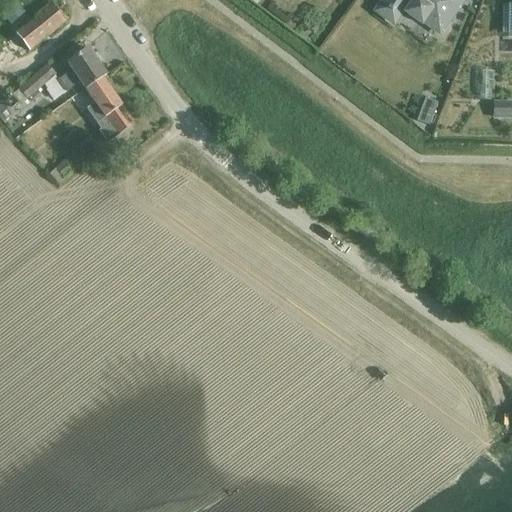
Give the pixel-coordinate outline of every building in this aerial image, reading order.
[(383,0),(376,10),(397,25),(408,10),(412,12),(409,16),(421,25),(423,21),(439,33),(462,2),(459,0),(383,0)] [(17,35),(29,50),(65,20),(52,4),(34,18),(36,19),(17,35)] [(511,4),(503,4),(502,40),(511,39),(511,4)] [(17,5),(4,18),(10,25),(24,13),(17,5)] [(28,102),(44,88),(47,92),(46,93),(54,104),(67,96),(66,94),(81,84),(86,92),(108,77),(88,49),(67,67),(70,71),(57,82),(55,79),(57,78),(48,67),(19,92),(27,101),(28,102)] [(108,77),(86,92),(94,103),(85,109),(96,125),(105,119),(109,125),(100,131),(108,143),(136,124),(105,79),(108,77)] [(451,131),(463,101),(444,94),(432,124),(451,131)] [(11,95),(4,101),(11,110),(18,104),(11,95)] [(511,105),(494,105),(494,117),(511,117),(511,105)] [(11,116),(3,107),(0,109),(0,115),(5,122),(11,116)] [(31,108),(13,119),(19,128),(36,117),(31,108)] [(65,176),(83,160),(74,151),(57,166),(65,176)]
